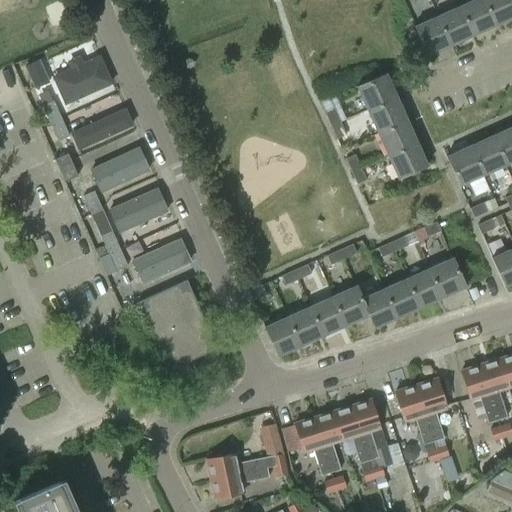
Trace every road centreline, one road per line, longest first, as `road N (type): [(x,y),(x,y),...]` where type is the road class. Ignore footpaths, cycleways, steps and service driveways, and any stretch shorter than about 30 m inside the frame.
road 1 (residential): [(268,388),(96,0)]
road 2 (residential): [(268,388),(511,310)]
road 3 (residential): [(181,511),(155,460),(162,421),(268,388)]
